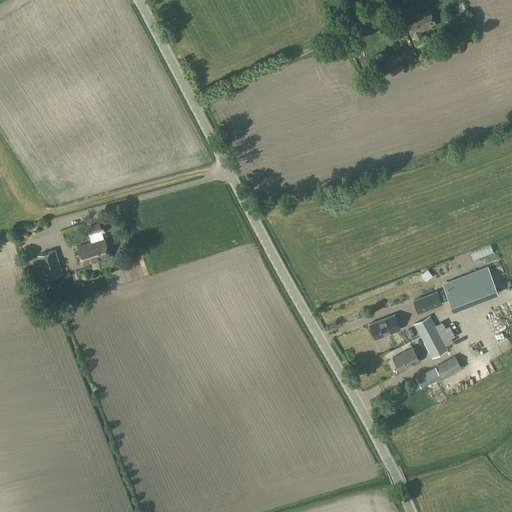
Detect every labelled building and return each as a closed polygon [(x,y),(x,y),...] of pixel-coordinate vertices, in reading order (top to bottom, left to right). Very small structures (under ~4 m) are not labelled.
[(417,45),(425,41),(421,32),(436,24),(429,10),(405,21),(417,45)] [(404,53),(408,60),(418,55),(414,48),(404,53)] [(103,238),(101,231),(101,230),(99,224),(87,228),(90,234),(88,234),(91,242),(77,247),(83,266),(110,257),(104,238),(103,238)] [(14,239),(22,237),(20,228),(12,230),(14,239)] [(45,279),(62,273),(55,250),(31,258),(38,279),(45,277),(45,279)] [(423,270),(413,276),(419,285),(428,278),(423,270)] [(453,311),(498,294),(489,271),(444,289),(453,311)] [(81,290),(91,290),(91,280),(81,280),(81,290)] [(417,313),(427,309),(440,304),(436,292),(413,301),(417,313)] [(375,339),(400,330),(394,315),(369,324),(375,339)] [(432,358),(449,350),(430,315),(414,324),(432,358)] [(490,319),(484,322),(487,328),(493,325),(490,319)] [(400,372),(420,361),(413,347),(392,358),(400,372)] [(442,379),(462,369),(455,356),(415,377),(421,388),(440,378),(442,379)] [(465,382),(451,388),(454,394),(467,388),(465,382)]
